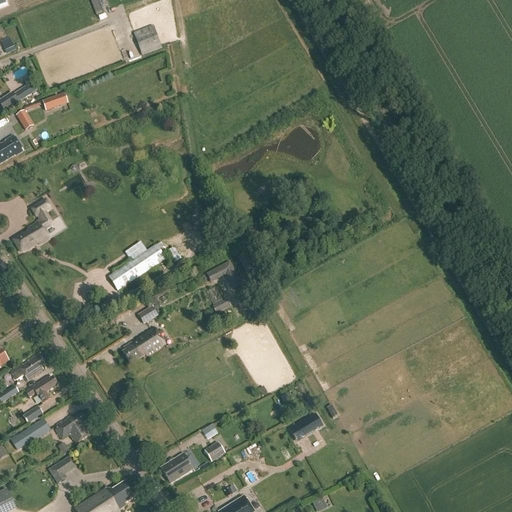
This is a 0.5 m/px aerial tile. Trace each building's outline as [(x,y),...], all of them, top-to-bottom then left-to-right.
[(153,26),(133,34),(142,59),(162,51),(153,26)] [(12,93),(0,101),(0,106),(4,113),(19,104),(12,93)] [(57,97),(42,102),(44,108),(45,112),(46,113),(61,107),(60,106),(59,103),(57,97)] [(24,112),(16,117),(25,132),(33,127),(24,112)] [(23,153),(13,137),(5,142),(6,143),(1,146),(0,145),(0,144),(0,165),(13,157),(15,158),(23,153)] [(14,241),(21,252),(28,248),(30,249),(39,243),(40,245),(49,239),(43,230),(50,226),(51,222),(45,212),(50,209),(44,200),(31,209),(38,220),(37,221),(38,222),(28,228),(29,231),(14,241)] [(122,250),(131,263),(108,278),(117,292),(165,260),(155,246),(147,252),(138,239),(122,250)] [(242,285),(230,262),(206,275),(211,284),(226,276),(233,290),(242,285)] [(150,305),(152,308),(138,316),(143,325),(157,317),(153,309),(159,306),(156,301),(150,305)] [(154,351),(165,344),(155,328),(144,335),(136,340),(137,341),(131,345),(131,344),(124,348),(126,351),(122,353),(130,366),(154,351)] [(44,366),(37,355),(28,362),(28,363),(23,366),(22,365),(10,373),(16,381),(23,376),(28,382),(43,371),(41,368),(44,366)] [(45,393),(57,385),(52,378),(49,380),(47,377),(25,392),(29,398),(35,394),(42,404),(50,399),(45,393)] [(0,399),(2,403),(18,393),(14,387),(0,396),(0,399)] [(27,420),(38,413),(35,408),(24,415),(27,420)] [(315,415),(289,430),(297,444),(323,428),(315,415)] [(75,418),(73,416),(66,420),(67,421),(63,424),(62,423),(57,426),(59,429),(56,431),(62,440),(70,435),(76,444),(88,436),(82,427),(84,426),(78,416),(75,418)] [(43,419),(10,441),(17,451),(23,447),(32,441),(34,443),(51,432),(43,419)] [(210,423),(200,430),(206,439),(216,432),(210,423)] [(57,448),(63,456),(69,452),(63,444),(57,448)] [(218,444),(204,452),(211,463),(225,455),(218,444)] [(193,470),(183,455),(160,469),(170,485),(193,470)] [(69,457),(49,471),(58,485),(67,479),(65,476),(76,468),(69,457)] [(76,511),(118,511),(125,507),(123,505),(132,499),(123,484),(106,495),(99,493),(75,509),(76,511)] [(0,492),(0,511),(13,511),(16,511),(6,490),(0,492)] [(316,511),(326,506),(320,496),(311,501),(316,511)] [(252,511),(245,499),(224,511),(252,511)]
